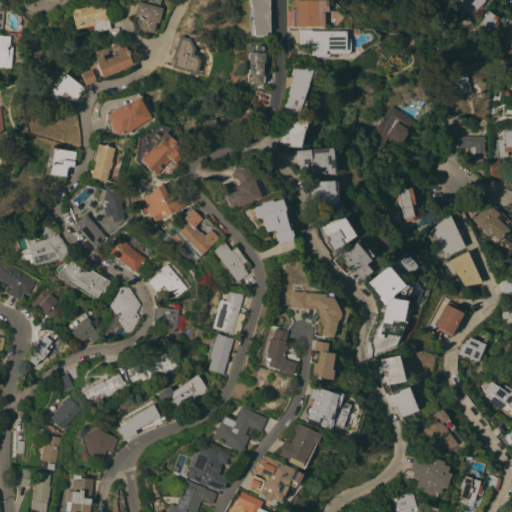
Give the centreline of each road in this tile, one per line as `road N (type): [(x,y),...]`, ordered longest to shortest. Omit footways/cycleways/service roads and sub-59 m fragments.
road 1 (residential): [(120,455),(140,438),(207,413),(234,374),(253,305),(252,256),(193,196),(185,171),(204,153),(243,146),(266,123),(278,72),(278,0)]
road 2 (residential): [(7,404),(71,358),(138,341),(145,330),(138,284),(73,244),(57,211),(85,159),(92,91),(141,71),(187,0)]
road 3 (residential): [(327,511),(386,476),(398,435),(362,353),(369,307),(312,247),(298,196),(257,136)]
road 4 (residential): [(495,511),(509,466),(456,387),(454,367),(460,335),(497,283),(444,178),(452,171),(511,198)]
road 5 (residential): [(0,310),(23,331),(7,404),(8,511)]
road 6 (residential): [(217,511),(292,401),(299,331)]
road 7 (residential): [(13,0),(28,12),(73,0),(124,11),(154,57)]
